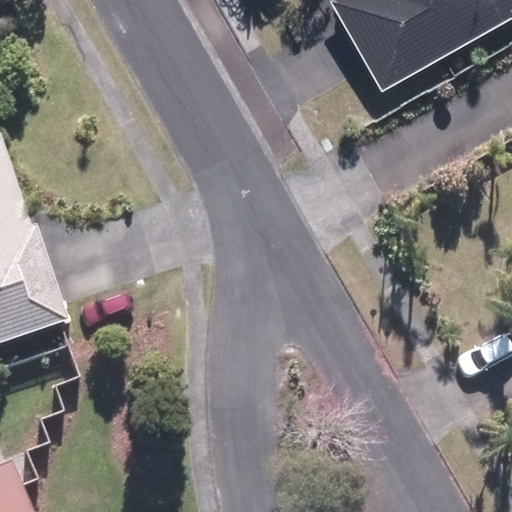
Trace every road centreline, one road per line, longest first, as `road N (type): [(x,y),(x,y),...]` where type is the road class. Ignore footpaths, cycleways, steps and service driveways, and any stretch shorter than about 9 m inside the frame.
road 1 (residential): [(257,212),(438,511)]
road 2 (residential): [(134,0),(257,212)]
road 3 (residential): [(256,511),(245,423),(249,336)]
road 4 (residential): [(249,336),(257,212)]
